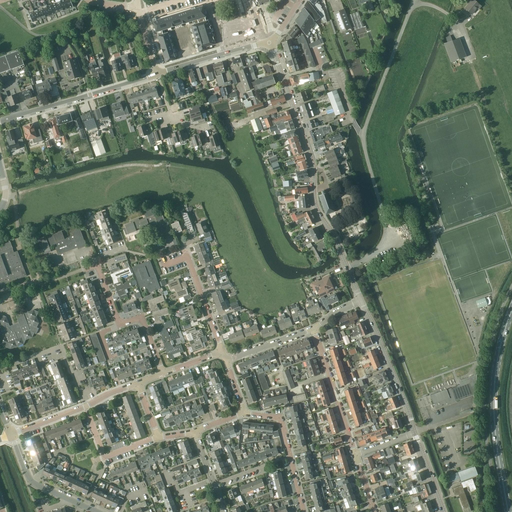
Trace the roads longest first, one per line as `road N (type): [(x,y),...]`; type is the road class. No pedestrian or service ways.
road 1 (residential): [(413,0),(363,131),(387,240),(346,265)]
road 2 (tertiary): [(346,265),(315,204),(313,165),(270,40)]
road 3 (primary): [(507,511),(493,405),(511,308)]
road 4 (tertiary): [(0,121),(157,74)]
road 5 (tertiary): [(414,432),(361,300)]
road 6 (residential): [(355,454),(313,328)]
road 7 (residential): [(86,406),(61,346),(0,369)]
road 8 (residential): [(96,511),(35,484),(10,434)]
